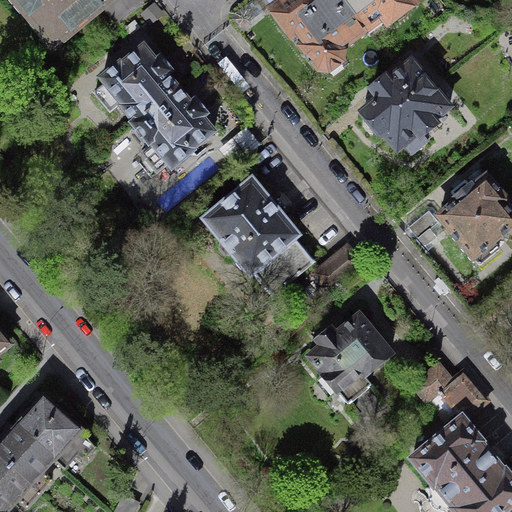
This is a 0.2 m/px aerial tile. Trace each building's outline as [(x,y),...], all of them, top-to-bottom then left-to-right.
[(102,7),(110,0),(14,0),(53,47),(102,7)] [(110,0),(102,7),(117,25),(141,5),(137,0),(110,0)] [(338,50),(365,30),(342,0),(287,0),(273,11),(292,36),(294,35),(319,70),(327,71),(340,61),(341,54),(338,50)] [(342,0),(365,30),(383,17),(388,23),(413,5),(409,0),(342,0)] [(133,126),(177,89),(166,76),(170,73),(165,66),(160,60),(156,63),(143,48),(121,66),(120,65),(101,80),(105,85),(95,94),(110,113),(121,104),(123,106),(121,108),(134,124),(132,125),(133,126)] [(379,100),(363,113),(366,117),(364,119),(364,125),(370,133),(377,133),(378,132),(381,136),(383,134),(397,151),(404,146),(411,155),(427,143),(421,136),(435,125),(433,122),(449,108),(411,63),(388,83),(385,80),(372,91),(376,95),(379,100)] [(206,69),(195,78),(203,88),(214,79),(210,74),(206,69)] [(191,106),(177,89),(133,126),(135,128),(134,131),(143,143),(146,142),(149,145),(151,143),(152,145),(142,154),(157,173),(168,164),(172,169),(176,165),(178,167),(189,157),(188,156),(193,152),(192,151),(213,133),(201,119),(205,115),(200,109),(195,102),(191,106)] [(245,130),(222,149),(235,165),(258,146),(251,138),(245,130)] [(457,202),(439,217),(473,258),(474,258),(480,265),(499,249),(493,241),(511,226),(511,216),(502,205),(506,201),(487,178),(473,189),(471,186),(470,187),(465,181),(458,187),(451,193),(456,198),(455,199),(457,202)] [(252,182),(205,221),(222,241),(221,242),(219,248),(225,256),(232,256),(233,255),(250,275),(253,273),(272,296),(313,262),(294,239),(297,237),(274,209),(252,182)] [(438,223),(429,211),(419,219),(409,228),(413,233),(418,239),(438,223)] [(347,247),(321,268),(336,286),(362,265),(355,256),(347,247)] [(322,346),(309,357),(338,394),(339,393),(348,404),(371,385),(364,376),(390,354),(359,316),(335,336),(331,332),(325,337),(319,342),(322,346)] [(0,353),(10,345),(0,332),(0,353)] [(452,382),(438,365),(426,375),(413,386),(427,402),(438,393),(452,382)] [(452,382),(438,393),(460,420),(462,419),(464,421),(476,411),(487,401),(464,372),(452,382)] [(20,422),(17,426),(65,468),(78,454),(84,460),(95,448),(81,431),(43,397),(29,413),(29,412),(20,422)] [(460,420),(412,460),(432,485),(426,490),(429,501),(430,503),(430,504),(431,506),(432,507),(433,509),(435,510),(436,511),(438,511),(439,511),(453,511),(454,511),(510,511),(508,509),(511,506),(511,479),(505,472),(504,473),(492,458),(480,443),(481,442),(464,421),(462,419),(460,420)] [(6,439),(0,445),(0,459),(39,495),(39,494),(30,486),(54,459),(64,469),(65,468),(17,426),(13,429),(5,438),(6,439)] [(0,508),(3,511),(6,511),(18,500),(27,508),(39,495),(0,459),(0,508)] [(123,496),(114,511),(134,511),(139,504),(131,500),(123,496)]
